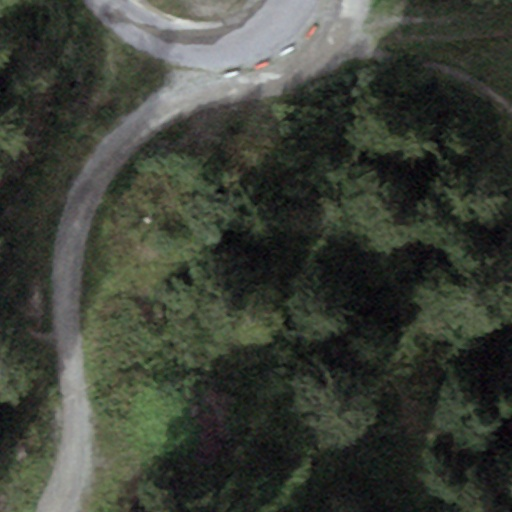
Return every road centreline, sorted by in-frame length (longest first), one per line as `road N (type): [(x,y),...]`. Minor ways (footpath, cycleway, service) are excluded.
road 1 (track): [(62,511),(75,438),(70,220),(140,115),(265,58)]
road 2 (track): [(265,58),(162,40),(101,0)]
